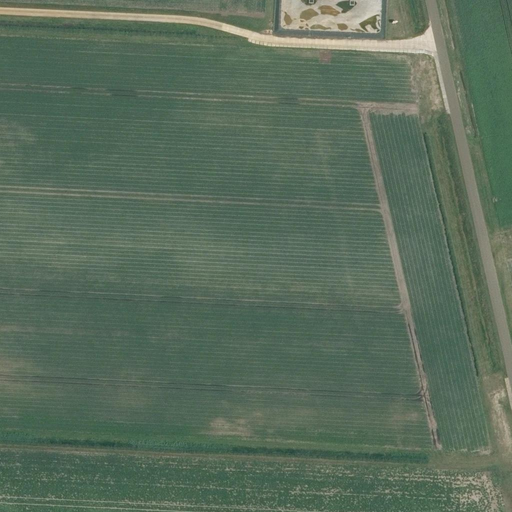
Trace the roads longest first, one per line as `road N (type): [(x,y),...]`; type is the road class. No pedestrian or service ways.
road 1 (track): [(0,11),(198,20),(266,40),(439,42)]
road 2 (unclassified): [(511,372),(430,0)]
